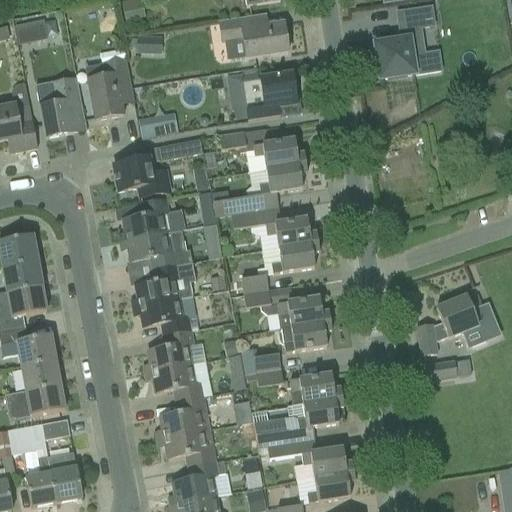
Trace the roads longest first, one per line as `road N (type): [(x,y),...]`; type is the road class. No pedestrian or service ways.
road 1 (residential): [(410,511),(327,0)]
road 2 (residential): [(0,200),(36,193),(60,200),(72,220),(129,511)]
